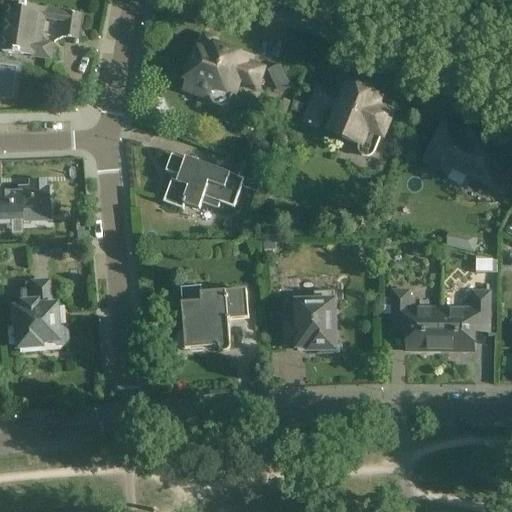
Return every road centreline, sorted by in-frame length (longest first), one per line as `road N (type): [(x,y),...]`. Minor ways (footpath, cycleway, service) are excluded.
road 1 (residential): [(511,411),(129,426)]
road 2 (residential): [(129,426),(109,131)]
road 3 (secondary): [(511,81),(320,0)]
road 4 (residential): [(109,131),(136,0)]
road 5 (unclassified): [(129,426),(0,440)]
